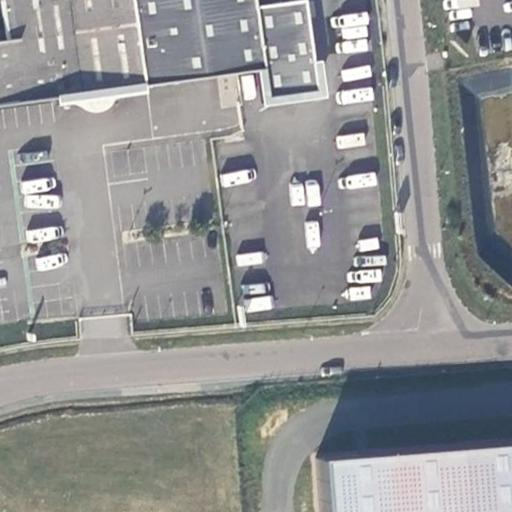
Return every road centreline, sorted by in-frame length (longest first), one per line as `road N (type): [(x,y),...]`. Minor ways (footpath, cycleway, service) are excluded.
road 1 (residential): [(430,348),(0,391)]
road 2 (residential): [(401,0),(430,348)]
